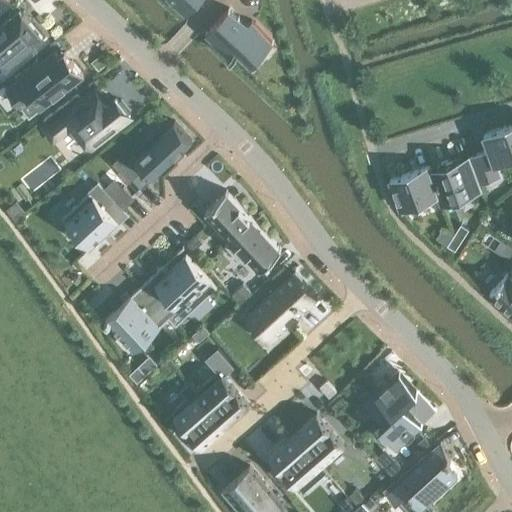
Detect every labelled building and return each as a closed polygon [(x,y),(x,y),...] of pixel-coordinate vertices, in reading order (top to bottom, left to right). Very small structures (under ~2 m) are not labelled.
[(0,0),(0,8),(10,0),(0,0)] [(172,0),(186,13),(197,0),(172,0)] [(229,7),(210,27),(222,38),(218,43),(223,47),(223,48),(232,56),(234,54),(235,55),(237,52),(237,51),(239,49),(253,62),(273,40),(252,20),(248,24),(229,7)] [(43,36),(20,9),(0,25),(0,60),(6,67),(43,36)] [(17,78),(6,86),(21,105),(32,96),(41,107),(84,74),(72,59),(65,50),(59,55),(55,49),(34,65),(31,62),(15,74),(17,78)] [(78,91),(44,117),(48,123),(60,114),(66,123),(71,119),(91,145),(130,116),(116,98),(107,105),(94,88),(82,97),(78,91)] [(160,126),(127,156),(140,170),(132,177),(140,186),(192,138),(175,120),(164,130),(160,126)] [(511,122),(484,133),(490,148),(469,156),(479,181),(501,173),(496,160),(511,154),(511,122)] [(479,181),(469,156),(469,154),(431,168),(430,169),(441,197),(440,197),(442,202),(481,187),(479,181)] [(430,169),(431,168),(429,164),(390,178),(402,211),(440,197),(441,197),(430,169)] [(106,207),(114,199),(98,181),(89,189),(90,190),(62,216),(89,246),(118,219),(106,207)] [(233,237),(254,218),(227,188),(206,208),(232,236),(233,237)] [(8,208),(16,218),(26,210),(18,200),(8,208)] [(282,248),(254,218),(233,237),(232,236),(225,243),(240,259),(247,252),(261,267),(282,248)] [(461,223),(454,233),(462,238),(469,228),(461,223)] [(187,242),(193,249),(203,240),(197,233),(187,242)] [(455,249),(462,238),(454,233),(447,244),(455,249)] [(508,243),(501,238),(494,249),(502,253),(508,243)] [(217,286),(186,253),(168,270),(163,264),(141,285),(170,316),(169,316),(176,324),(217,286)] [(271,274),(279,283),(291,272),(283,263),(271,274)] [(511,267),(509,272),(508,271),(490,291),(511,311),(511,267)] [(317,295),(294,269),(291,272),(279,283),(253,307),(276,333),(290,320),(291,322),(300,314),(298,313),(317,295)] [(135,348),(169,316),(170,316),(141,285),(106,317),(135,348)] [(239,286),(232,293),(240,302),(247,296),(239,286)] [(224,374),(235,365),(218,346),(205,357),(217,370),(197,388),(196,389),(226,423),(249,403),(224,374)] [(157,361),(152,354),(133,369),(138,376),(157,361)] [(168,374),(175,368),(166,358),(159,364),(168,374)] [(382,420),(416,389),(398,369),(362,402),(363,404),(366,402),(382,420)] [(320,385),(330,396),(337,390),(327,378),(320,385)] [(226,423),(196,389),(197,388),(190,380),(181,388),(188,396),(172,409),(202,444),(226,423)] [(435,405),(433,407),(416,389),(382,420),(400,440),(437,407),(435,405)] [(331,404),(338,411),(347,402),(341,395),(331,404)] [(344,442),(317,412),(294,432),(320,463),(321,462),(344,442)] [(327,469),(321,462),(320,463),(294,432),(270,453),(303,490),(327,469)] [(451,458),(441,440),(383,488),(396,502),(399,499),(410,490),(424,506),(430,500),(458,474),(447,462),(451,458)] [(392,474),(402,465),(395,458),(386,467),(392,474)] [(229,482),(250,506),(242,511),(277,511),(285,505),(250,464),(229,482)] [(358,503),(365,497),(356,487),(349,493),(358,503)] [(339,501),(348,511),(355,505),(346,495),(339,501)] [(372,511),(362,501),(350,511),(372,511)]
